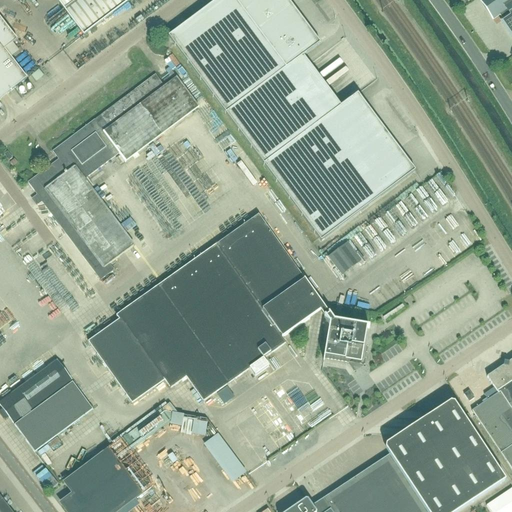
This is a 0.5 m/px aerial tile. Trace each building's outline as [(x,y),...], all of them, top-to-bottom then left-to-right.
[(56,0),(84,37),(132,0),(56,0)] [(219,0),(168,38),(321,243),(415,173),(357,95),(340,108),(303,58),(320,45),(286,0),(219,0)] [(500,22),(511,38),(511,0),(479,0),(492,20),(500,15),(503,20),(500,22)] [(0,99),(26,80),(5,51),(17,42),(0,19),(0,99)] [(165,88),(162,85),(155,76),(77,135),(77,134),(63,144),(52,153),(53,153),(59,148),(61,152),(56,156),(59,160),(28,184),(41,203),(42,202),(100,281),(114,271),(113,271),(109,266),(133,247),(132,247),(83,181),(119,155),(125,164),(199,109),(176,79),(176,80),(165,88)] [(9,162),(12,159),(8,153),(4,156),(9,162)] [(185,191),(190,198),(205,187),(194,174),(186,180),(191,186),(185,191)] [(420,217),(442,200),(440,197),(447,192),(434,176),(419,188),(405,198),(420,217)] [(328,315),(258,216),(218,244),(286,337),(320,313),(329,326),(323,361),(324,361),(324,359),(361,365),(367,329),(369,329),(369,328),(334,322),(328,315)] [(10,219),(15,227),(19,224),(14,217),(10,219)] [(437,228),(424,234),(428,242),(433,240),(436,249),(458,239),(450,221),(437,227),(437,228)] [(24,241),(28,238),(23,228),(18,231),(24,241)] [(421,245),(426,255),(431,253),(425,243),(421,245)] [(0,327),(6,330),(12,325),(0,309),(0,302),(11,300),(28,321),(23,325),(25,330),(32,334),(34,329),(49,348),(70,331),(0,244),(0,327)] [(203,403),(286,344),(282,339),(286,337),(218,244),(183,269),(116,317),(119,321),(88,343),(132,405),(164,382),(170,390),(186,379),(203,403)] [(30,256),(38,266),(46,261),(38,250),(30,256)] [(34,356),(40,364),(46,359),(40,352),(34,356)] [(511,370),(506,361),(497,367),(508,384),(511,380),(511,370)] [(34,454),(92,411),(71,382),(56,362),(0,403),(0,406),(13,424),(21,418),(22,420),(14,426),(34,454)] [(497,367),(488,373),(499,390),(508,384),(497,367)] [(488,373),(479,379),(490,396),(499,390),(488,373)] [(264,388),(278,383),(277,378),(262,383),(264,388)] [(479,379),(470,385),(481,402),(490,396),(479,379)] [(511,389),(508,384),(499,390),(510,406),(511,405),(511,389)] [(470,385),(461,391),(473,408),(481,402),(470,385)] [(499,390),(490,396),(502,412),(510,406),(499,390)] [(255,402),(267,416),(277,408),(265,393),(255,402)] [(299,401),(302,410),(315,406),(311,396),(299,401)] [(490,396),(481,402),(493,418),(502,412),(490,396)] [(481,402),(473,408),(484,424),(493,418),(481,402)] [(458,511),(504,482),(454,406),(450,404),(386,447),(385,450),(389,456),(311,508),(306,502),(290,511),(458,511)] [(134,445),(176,414),(170,405),(128,436),(127,436),(119,443),(127,453),(135,447),(134,445)] [(304,432),(313,425),(306,416),(297,423),(304,432)] [(295,424),(285,430),(291,440),(301,433),(295,424)] [(284,436),(274,442),(279,450),(289,443),(284,436)] [(267,458),(277,451),(269,439),(259,447),(267,458)] [(126,453),(119,443),(108,451),(108,450),(80,471),(81,472),(65,484),(75,497),(63,507),(66,511),(113,511),(116,510),(116,511),(128,511),(137,505),(132,498),(140,492),(116,461),(126,453)] [(511,446),(510,443),(501,449),(511,466),(511,465),(511,446)] [(257,446),(246,453),(254,467),(265,461),(257,446)] [(511,511),(511,490),(511,489),(486,507),(489,511),(511,511)] [(19,495),(16,498),(23,507),(26,504),(19,495)] [(0,511),(11,511),(0,497),(0,511)]
